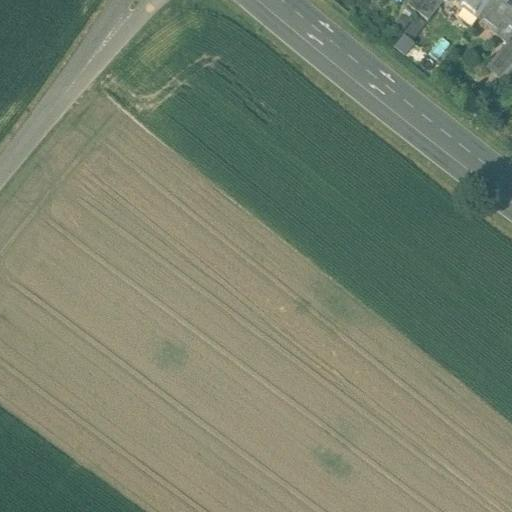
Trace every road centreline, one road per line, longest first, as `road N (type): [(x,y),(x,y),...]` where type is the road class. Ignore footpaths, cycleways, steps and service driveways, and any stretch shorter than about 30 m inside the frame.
road 1 (secondary): [(272,0),(511,193)]
road 2 (unclassified): [(0,166),(133,0)]
